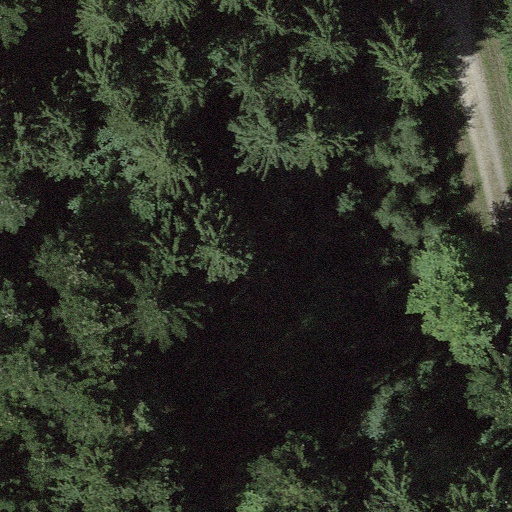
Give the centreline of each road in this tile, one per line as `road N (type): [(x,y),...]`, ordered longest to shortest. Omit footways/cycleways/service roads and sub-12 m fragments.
road 1 (track): [(511,229),(455,0)]
road 2 (track): [(140,0),(0,45)]
